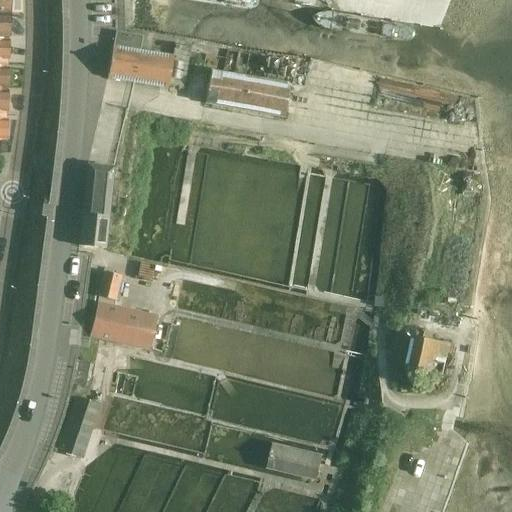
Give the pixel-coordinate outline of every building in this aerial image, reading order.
[(0,0),(0,14),(8,14),(8,0),(0,0)] [(0,36),(8,36),(8,14),(0,14),(0,36)] [(167,89),(172,57),(139,52),(141,37),(116,33),(113,47),(108,78),(167,89)] [(290,88),(291,86),(211,71),(205,103),(284,118),(290,88)] [(104,249),(109,209),(113,168),(88,165),(83,206),(82,215),(79,247),(104,249)] [(114,307),(115,301),(121,276),(103,272),(97,297),(99,297),(91,334),(150,347),(157,316),(114,307)] [(375,298),(374,308),(378,308),(381,308),(384,308),(384,298),(375,298)] [(443,375),(450,344),(412,336),(405,367),(443,375)] [(76,361),(72,384),(84,387),(89,363),(76,361)] [(82,460),(99,405),(76,397),(58,451),(82,460)] [(317,479),(322,458),(274,447),(269,467),(317,479)] [(403,453),(387,497),(412,506),(428,462),(422,460),(403,453)]
